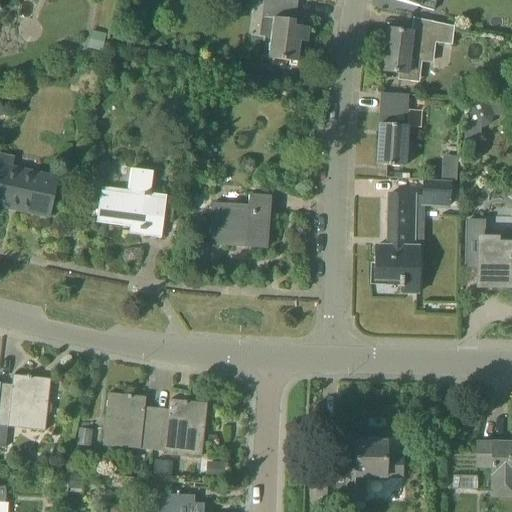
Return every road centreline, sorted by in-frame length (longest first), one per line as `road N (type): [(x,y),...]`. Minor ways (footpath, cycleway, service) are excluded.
road 1 (residential): [(331,359),(340,119),(356,0)]
road 2 (tertiary): [(268,361),(94,340),(0,318)]
road 3 (tertiary): [(511,364),(331,359)]
road 4 (residential): [(265,511),(268,361)]
